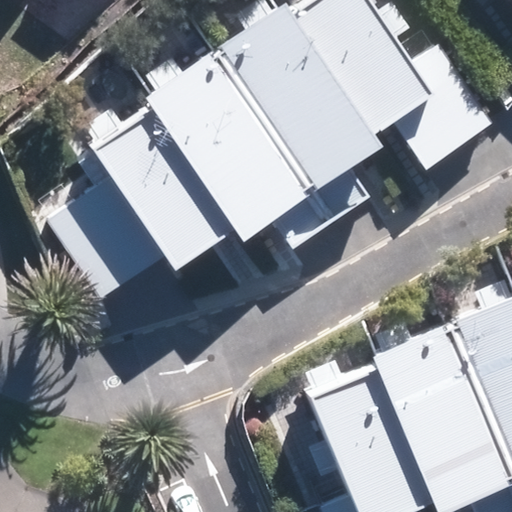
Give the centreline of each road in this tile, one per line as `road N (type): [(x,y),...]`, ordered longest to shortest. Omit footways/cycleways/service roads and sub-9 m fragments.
road 1 (residential): [(173,376),(511,200)]
road 2 (residential): [(0,356),(73,379),(173,376)]
road 3 (residential): [(234,511),(173,376)]
